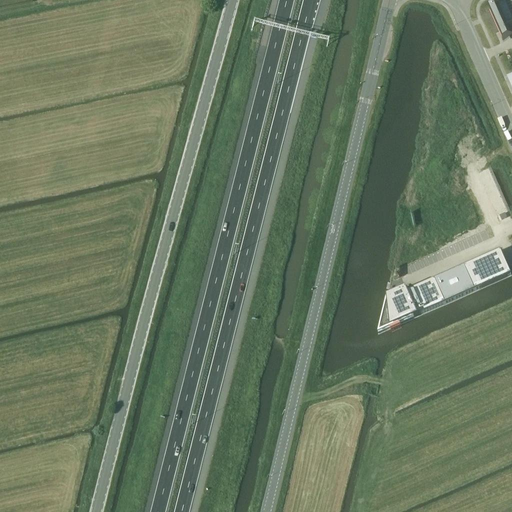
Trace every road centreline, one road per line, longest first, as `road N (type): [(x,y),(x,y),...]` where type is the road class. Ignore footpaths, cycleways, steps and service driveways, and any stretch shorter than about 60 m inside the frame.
road 1 (tertiary): [(231,0),(99,511)]
road 2 (motorway): [(181,511),(310,0)]
road 3 (motorway): [(286,0),(157,511)]
road 4 (tertiary): [(267,511),(390,0)]
road 5 (unclassified): [(453,0),(511,130)]
